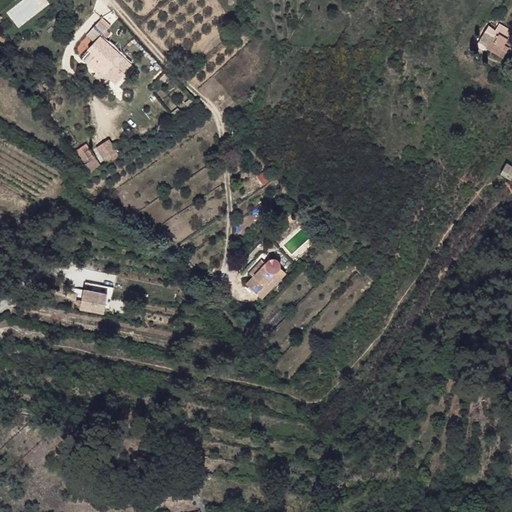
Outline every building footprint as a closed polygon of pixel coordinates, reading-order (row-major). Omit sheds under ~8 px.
[(503,35),(496,47),(494,46),(493,48),(501,52),(507,44),(511,35),(511,28),(502,22),(497,31),(503,35)] [(491,26),(483,39),(494,46),(496,47),(503,35),(497,31),(491,26)] [(132,64),(101,35),(88,49),(91,51),(95,56),(87,64),(96,72),(99,68),(111,79),(116,84),(126,74),(124,72),(132,64)] [(507,44),(501,52),(506,55),(511,47),(507,44)] [(87,64),(95,56),(91,51),(83,60),(87,64)] [(111,79),(99,68),(96,72),(107,83),(111,79)] [(96,146),(104,163),(119,156),(112,139),(96,146)] [(90,161),(85,153),(90,149),(87,144),(76,151),(85,164),(90,161)] [(95,158),(90,149),(85,153),(90,161),(95,158)] [(511,167),(507,165),(502,176),(511,180),(511,167)] [(269,266),(249,284),(264,299),(289,275),(283,269),(283,266),(283,265),(283,264),(281,261),(280,260),(277,260),(276,259),(273,260),(271,262),(269,266)] [(87,284),(85,292),(109,296),(110,288),(87,284)] [(85,292),(82,310),(105,315),(109,296),(85,292)]
